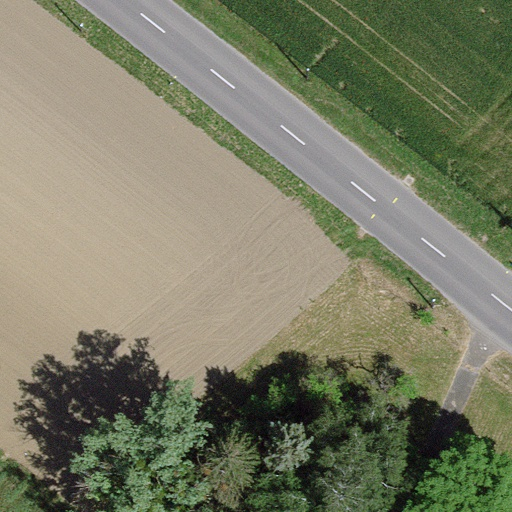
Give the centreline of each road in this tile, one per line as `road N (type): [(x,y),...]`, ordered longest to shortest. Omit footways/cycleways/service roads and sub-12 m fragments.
road 1 (tertiary): [(123,0),(511,310)]
road 2 (track): [(427,470),(484,347),(511,316)]
